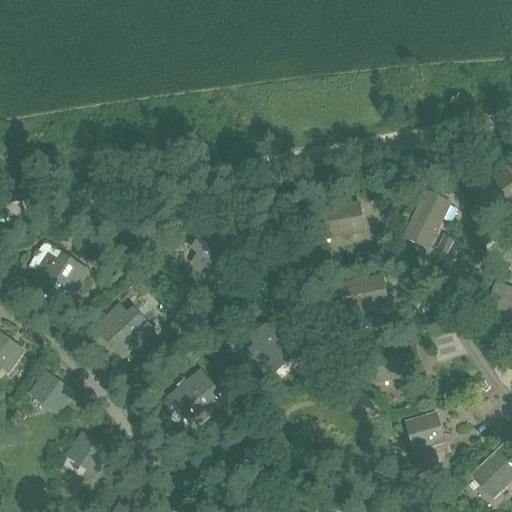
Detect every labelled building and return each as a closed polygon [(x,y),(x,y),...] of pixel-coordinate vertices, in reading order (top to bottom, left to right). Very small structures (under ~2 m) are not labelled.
[(511,178),(507,171),(470,196),(487,220),(511,203),(511,178)] [(450,205),(426,193),(405,236),(429,248),(450,205)] [(360,204),(316,211),(321,240),(365,232),(360,204)] [(219,281),(241,250),(212,229),(197,250),(203,255),(196,264),(219,281)] [(49,258),(34,282),(65,303),(85,273),(64,258),(59,265),(49,258)] [(371,279),(339,286),(344,315),(374,309),(373,305),(381,293),(385,292),(384,288),(385,286),(384,278),(380,276),(373,277),(371,279)] [(511,289),(498,284),(488,309),(511,318),(511,289)] [(99,327),(123,356),(151,333),(134,312),(128,318),(121,308),(99,327)] [(303,351),(275,318),(249,340),(253,345),(244,353),(268,381),(303,351)] [(0,366),(9,372),(23,352),(0,336),(0,362),(1,364),(0,365),(0,366)] [(192,363),(193,364),(206,352),(195,339),(181,351),(192,363)] [(378,384),(422,373),(415,345),(372,356),(378,384)] [(58,414),(73,395),(46,375),(33,393),(52,406),(50,408),(58,414)] [(197,428),(219,409),(211,400),(217,395),(201,375),(173,398),(197,428)] [(12,419),(19,426),(28,417),(20,410),(12,419)] [(437,414),(406,423),(421,473),(436,469),(432,454),(429,455),(427,449),(445,443),(437,414)] [(96,475),(110,455),(83,436),(71,454),(89,467),(88,469),(96,475)] [(511,449),(507,444),(474,475),(485,486),(483,487),(487,491),(487,493),(492,499),(495,499),(501,493),(501,491),(511,480),(511,449)] [(228,511),(210,493),(198,506),(204,511),(228,511)]
